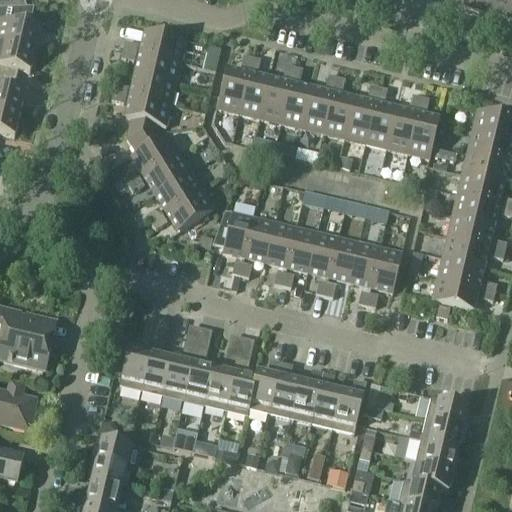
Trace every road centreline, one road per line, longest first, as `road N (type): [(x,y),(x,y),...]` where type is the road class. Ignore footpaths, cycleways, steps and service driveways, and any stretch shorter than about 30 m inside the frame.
road 1 (residential): [(501,369),(100,280)]
road 2 (residential): [(403,50),(262,15),(220,23),(127,0)]
road 3 (residential): [(94,0),(31,232)]
road 4 (residential): [(49,511),(100,280)]
